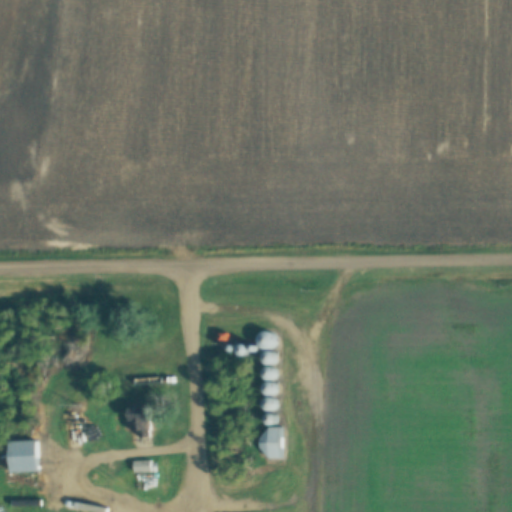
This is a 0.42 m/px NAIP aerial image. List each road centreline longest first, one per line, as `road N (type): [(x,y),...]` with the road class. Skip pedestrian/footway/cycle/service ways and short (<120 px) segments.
road 1 (residential): [(511,266),(0,276)]
road 2 (residential): [(189,273),(208,473)]
